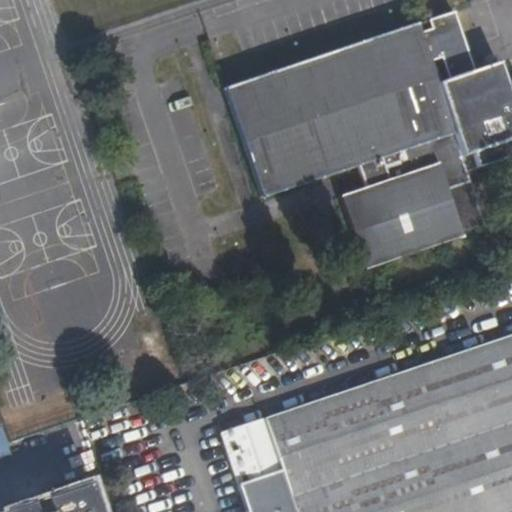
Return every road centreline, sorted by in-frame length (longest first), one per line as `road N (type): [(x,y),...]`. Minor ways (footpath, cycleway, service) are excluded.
road 1 (residential): [(511,314),(179,424)]
road 2 (residential): [(179,424),(0,481)]
road 3 (unknown): [(384,511),(511,464)]
